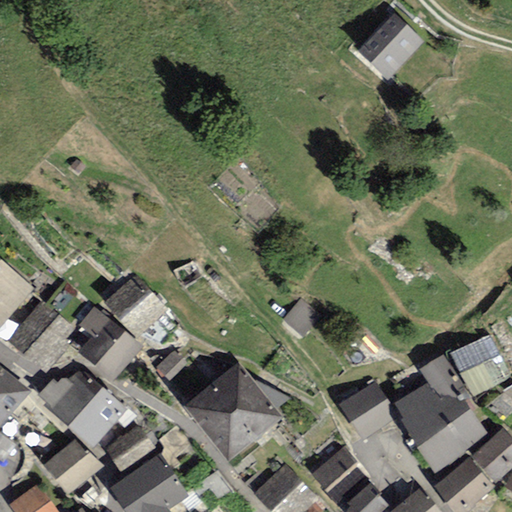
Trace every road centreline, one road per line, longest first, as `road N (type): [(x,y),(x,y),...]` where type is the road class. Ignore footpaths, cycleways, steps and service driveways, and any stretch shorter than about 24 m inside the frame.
road 1 (track): [(361,444),(56,68),(14,0)]
road 2 (residential): [(263,511),(175,416),(97,374),(67,370),(24,379)]
road 3 (residential): [(115,511),(99,493),(104,459),(24,379)]
